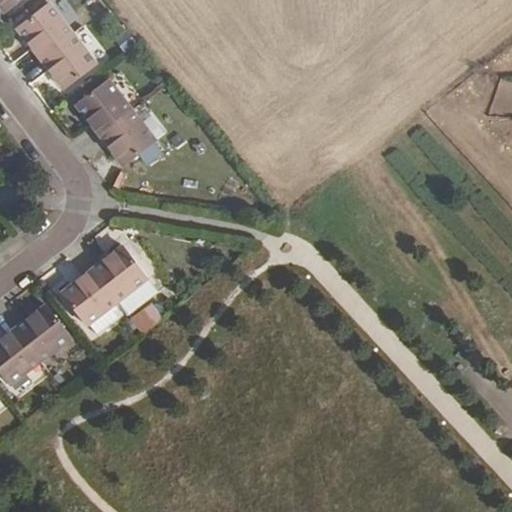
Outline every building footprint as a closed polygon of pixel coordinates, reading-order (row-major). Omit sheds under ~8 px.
[(21,0),(0,0),(0,5),(5,12),(21,0)] [(73,34),(49,4),(17,29),(41,59),(73,34)] [(96,64),(73,34),(41,59),(64,89),(96,64)] [(132,111),(109,81),(77,105),(100,136),(132,111)] [(132,111),(100,136),(124,166),(156,141),(132,111)] [(93,270),(117,302),(147,278),(123,246),(93,270)] [(117,302),(93,270),(62,293),(86,325),(117,302)] [(145,335),(162,313),(147,301),(130,323),(145,335)] [(16,329),(40,361),(71,337),(46,306),(16,329)] [(40,361),(16,329),(0,341),(0,372),(10,385),(40,361)] [(5,406),(0,411),(0,431),(15,415),(5,406)]
